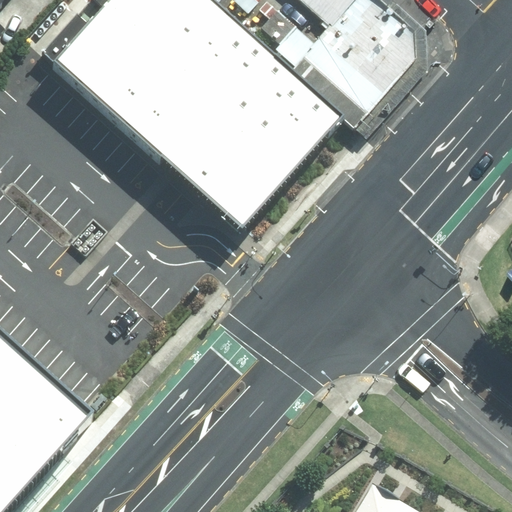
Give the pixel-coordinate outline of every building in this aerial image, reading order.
[(0,7),(6,0),(0,0),(0,42),(9,33),(0,24),(0,7)] [(186,0),(108,0),(53,60),(241,231),(334,136),(186,0)] [(414,34),(376,0),(354,0),(331,26),(292,69),(352,123),(414,55),(414,34)] [(354,0),(302,0),(331,26),(354,0)] [(0,511),(9,511),(96,413),(0,331),(0,511)] [(409,511),(393,502),(371,488),(353,511),(409,511)]
